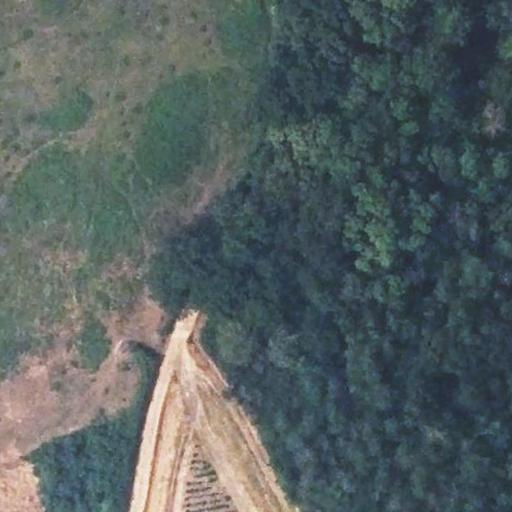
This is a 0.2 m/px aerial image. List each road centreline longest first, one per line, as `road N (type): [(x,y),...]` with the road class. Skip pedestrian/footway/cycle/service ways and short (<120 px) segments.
road 1 (track): [(139,511),(183,346),(282,169),(321,0)]
road 2 (track): [(282,169),(347,185),(401,168),(462,133),(511,38)]
road 3 (track): [(183,346),(193,403),(246,511)]
